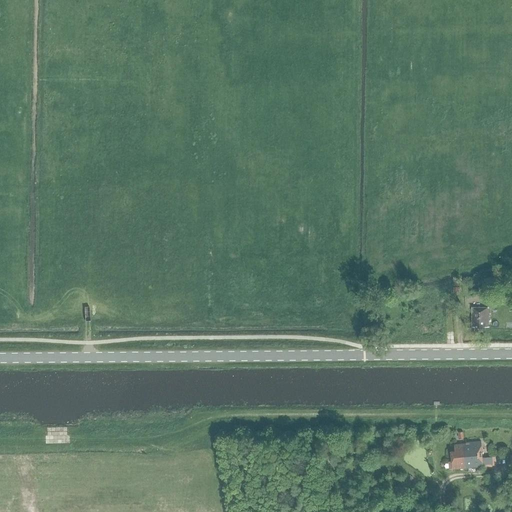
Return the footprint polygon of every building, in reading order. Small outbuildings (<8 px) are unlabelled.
[(508,277),(481,279),(482,292),(509,290),(508,277)] [(488,327),(488,308),(472,308),(472,327),(475,328),(475,331),(484,331),(484,328),(488,327)] [(454,452),(451,452),(452,469),(483,467),(480,442),(466,443),(466,444),(454,445),(454,452)] [(492,456),(483,457),(484,466),(493,466),(492,456)] [(50,484),(50,489),(57,489),(57,493),(72,493),(72,461),(57,461),(57,484),(50,484)] [(72,493),(72,494),(86,494),(86,490),(93,490),(93,485),(86,485),(86,461),(72,461),(72,493)] [(100,461),(100,495),(115,495),(115,489),(122,489),(122,484),(115,484),(115,461),(100,461)] [(129,484),(128,489),(135,489),(135,493),(150,493),(150,461),(135,461),(135,484),(129,484)] [(150,493),(150,494),(165,494),(165,490),(171,490),(171,485),(165,485),(165,461),(150,461),(150,493)] [(178,484),(178,489),(184,489),(184,495),(199,495),(199,461),(184,461),(184,484),(178,484)]
